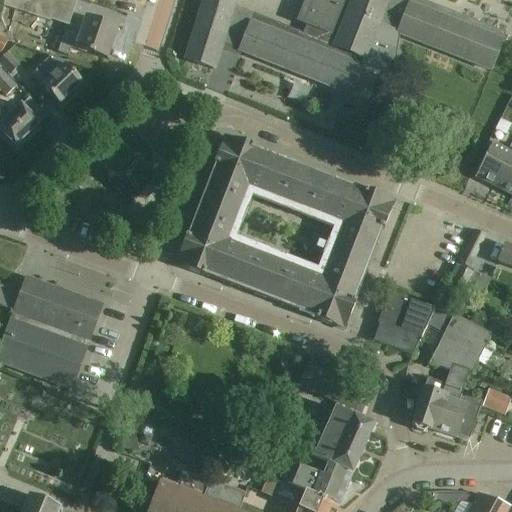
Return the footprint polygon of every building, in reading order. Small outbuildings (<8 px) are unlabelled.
[(5,0),(5,2),(3,8),(50,23),(50,22),(68,27),(76,2),(69,0),(5,0)] [(204,0),(185,63),(212,71),(220,45),(240,51),(366,103),(381,109),(392,82),(399,35),(490,72),(501,43),(500,43),(504,34),(485,27),(417,0),(308,0),(300,21),(307,24),(303,36),(231,7),(233,0),(204,0)] [(68,58),(71,49),(106,61),(117,29),(84,18),(77,39),(64,34),(57,54),(68,58)] [(0,26),(0,40),(18,50),(25,38),(1,24),(0,26)] [(0,60),(0,66),(10,77),(19,67),(6,54),(0,60)] [(81,85),(67,70),(64,67),(67,63),(50,59),(30,78),(35,83),(58,107),(81,85)] [(0,91),(6,98),(16,87),(0,70),(0,91)] [(0,111),(0,134),(14,149),(37,126),(20,108),(8,119),(0,111)] [(227,287),(244,243),(236,240),(252,199),(259,201),(276,157),(224,137),(174,266),(227,287)] [(492,189),(510,153),(492,144),(473,179),(492,189)] [(492,189),(510,198),(511,194),(511,154),(510,153),(492,189)] [(394,203),(276,157),(259,201),(332,229),(324,250),(369,267),(394,203)] [(470,271),(476,254),(484,237),(473,232),(459,266),(470,271)] [(344,332),(369,267),(324,250),(316,271),(244,243),(227,287),(344,332)] [(511,250),(501,247),(495,265),(511,271),(511,250)] [(460,268),(451,286),(464,293),(473,274),(460,268)] [(0,346),(0,367),(69,392),(84,351),(82,350),(86,340),(88,341),(99,309),(25,282),(16,306),(14,305),(11,313),(12,313),(11,316),(14,317),(12,321),(10,320),(0,346)] [(372,343),(410,357),(433,312),(390,296),(372,343)] [(0,307),(11,313),(14,305),(0,298),(0,307)] [(427,379),(411,426),(413,427),(415,431),(422,434),(427,432),(454,440),(455,437),(465,408),(458,406),(460,401),(458,400),(461,397),(469,373),(472,374),(491,336),(436,308),(434,312),(433,312),(426,326),(444,335),(435,354),(428,367),(437,370),(449,374),(445,385),(433,381),(427,379)] [(327,467),(350,478),(372,428),(358,422),(365,406),(359,404),(364,393),(307,367),(297,388),(337,406),(313,458),(301,452),(294,468),(298,469),(322,479),(327,467)] [(511,401),(488,392),(482,408),(504,417),(511,401)] [(465,408),(455,437),(468,441),(480,404),(461,397),(458,400),(460,401),(458,406),(465,408)] [(138,453),(135,435),(121,437),(124,455),(138,453)] [(239,442),(231,459),(246,467),(249,461),(256,464),(262,452),(239,442)] [(291,467),(288,476),(284,485),(338,508),(350,478),(327,467),(322,479),(298,469),(294,468),(291,467)] [(209,482),(208,484),(181,473),(174,490),(231,511),(238,511),(245,496),(209,482)] [(267,497),(285,505),(285,506),(299,511),(336,511),(338,508),(284,485),(273,481),(267,497)] [(228,511),(158,486),(158,488),(144,482),(132,511),(228,511)] [(48,511),(0,491),(0,511),(48,511)] [(437,494),(436,502),(471,505),(472,504),(476,497),(476,496),(457,495),(437,494)] [(506,511),(508,509),(476,496),(476,497),(472,504),(471,505),(467,511),(506,511)]
